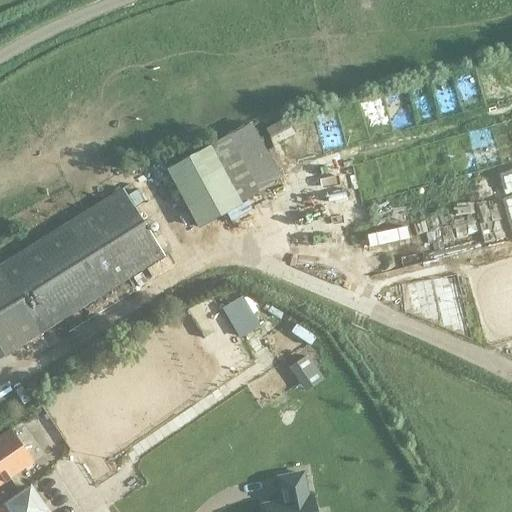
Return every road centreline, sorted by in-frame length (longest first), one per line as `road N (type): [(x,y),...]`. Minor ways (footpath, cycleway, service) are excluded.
road 1 (track): [(511,371),(263,264),(219,258),(197,263),(0,382)]
road 2 (unclassified): [(0,58),(124,0)]
